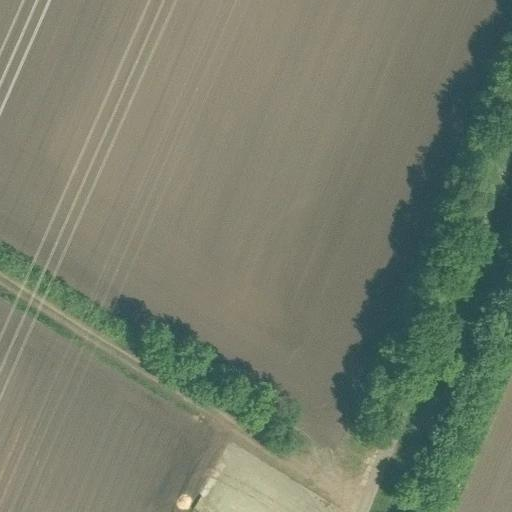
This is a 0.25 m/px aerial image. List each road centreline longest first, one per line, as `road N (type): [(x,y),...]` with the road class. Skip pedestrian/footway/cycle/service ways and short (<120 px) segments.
road 1 (track): [(359,511),(0,280)]
road 2 (track): [(364,511),(511,155)]
